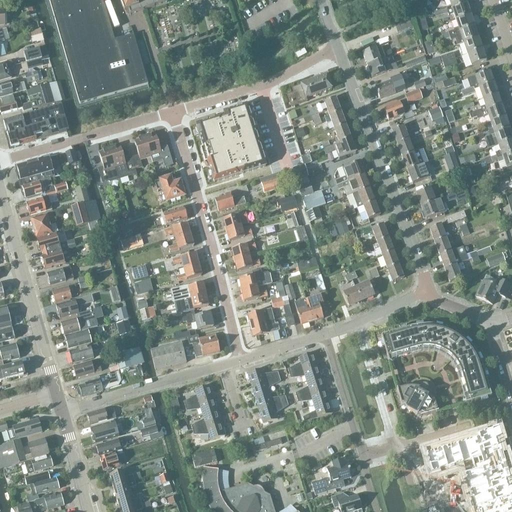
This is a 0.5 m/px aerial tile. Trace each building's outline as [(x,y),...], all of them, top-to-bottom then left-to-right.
[(98,0),(48,0),(79,105),(148,85),(133,35),(115,40),(103,1),(100,2),(98,0)] [(120,0),(124,11),(129,10),(130,14),(168,2),(167,0),(120,0)] [(465,0),(447,0),(451,9),(467,4),(465,0)] [(447,8),(440,10),(442,16),(448,14),(448,16),(453,14),(455,21),(470,15),(472,14),(471,9),(469,10),(467,4),(451,9),(448,10),(447,8)] [(457,28),(453,29),(454,31),(455,34),(474,27),(470,15),(455,21),(457,28)] [(412,31),(407,18),(385,26),(390,39),(412,31)] [(454,31),(447,33),(449,38),(450,38),(451,41),(455,40),(457,45),(463,44),(478,38),(474,27),(455,34),(454,31)] [(29,34),(32,43),(43,40),(41,31),(29,34)] [(478,38),(463,44),(467,55),(482,50),(478,38)] [(380,46),(362,53),(367,66),(381,61),(393,57),(391,51),(383,54),(380,46)] [(24,53),(26,62),(40,59),(41,62),(49,60),(45,47),(39,49),(24,53)] [(295,55),(298,59),(306,54),(304,50),(295,55)] [(482,50),(467,55),(471,67),(486,61),(482,50)] [(447,56),(450,68),(457,66),(453,54),(447,56)] [(444,70),(450,68),(447,56),(440,58),(444,70)] [(424,57),(414,60),(417,66),(426,63),(424,57)] [(381,61),(367,66),(372,79),(398,69),(396,63),(389,66),(388,65),(383,67),(381,61)] [(13,69),(11,62),(0,65),(0,81),(11,79),(9,70),(13,69)] [(25,76),(27,84),(39,80),(37,72),(25,76)] [(477,84),(472,86),(473,88),(474,91),(478,89),(478,88),(494,83),(490,72),(474,77),(477,84)] [(389,79),(390,81),(375,87),(380,99),(395,94),(395,93),(405,89),(400,75),(389,79)] [(294,94),(288,97),(292,107),(306,102),(305,99),(331,89),(326,76),(300,85),(301,86),(292,89),(294,94)] [(447,82),(443,83),(445,89),(456,85),(455,79),(447,82)] [(0,98),(22,92),(26,91),(25,86),(24,83),(17,85),(16,80),(0,85),(0,98)] [(414,84),(416,90),(426,87),(424,80),(414,84)] [(27,92),(32,110),(62,101),(56,82),(26,91),(27,92)] [(494,83),(478,88),(478,89),(482,100),(498,94),(494,83)] [(406,95),(409,104),(423,99),(419,90),(406,95)] [(484,106),(480,108),(481,110),(482,112),(486,111),(501,106),(498,94),(482,100),(484,106)] [(0,112),(1,113),(2,115),(17,111),(22,109),(19,100),(14,101),(13,98),(0,101),(0,103),(0,105),(0,112)] [(329,116),(340,112),(335,99),(324,103),(329,116)] [(407,108),(404,101),(384,109),(389,121),(411,113),(409,107),(407,108)] [(3,121),(7,132),(8,135),(11,146),(13,147),(66,133),(66,131),(68,130),(65,119),(62,105),(30,114),(31,120),(29,121),(24,122),(22,116),(3,121)] [(266,167),(246,106),(224,113),(225,118),(221,119),(221,118),(196,125),(214,183),(239,175),(238,174),(242,173),(243,174),(266,167)] [(481,110),(475,112),(476,115),(477,117),(477,120),(488,116),(490,123),(505,117),(501,106),(486,111),(482,112),(481,110)] [(432,111),(428,112),(432,123),(443,119),(439,109),(438,109),(432,111)] [(293,110),(283,113),(286,121),(295,118),(293,110)] [(326,124),(331,122),(334,130),(345,126),(340,112),(329,116),(324,118),(326,124)] [(492,129),(487,131),(488,133),(489,136),(489,137),(494,135),(509,130),(510,130),(509,129),(505,117),(490,123),(492,129)] [(339,143),(350,139),(345,126),(334,130),(339,143)] [(403,127),(392,131),(397,144),(400,143),(408,140),(403,127)] [(488,133),(483,135),(484,140),(485,142),(495,139),(498,145),(511,140),(511,136),(510,130),(509,130),(494,135),(489,137),(489,136),(488,133)] [(150,137),(144,138),(151,158),(152,164),(163,161),(165,168),(173,166),(167,147),(160,150),(155,136),(150,137)] [(131,159),(135,171),(142,168),(140,161),(150,158),(144,138),(139,140),(139,141),(134,142),(138,156),(131,159)] [(358,151),(355,143),(352,144),(350,139),(339,143),(330,147),(323,149),(325,155),(336,151),(339,159),(355,153),(355,152),(358,151)] [(400,143),(397,144),(402,158),(405,156),(413,153),(408,140),(400,143)] [(500,152),(495,154),(496,156),(497,156),(497,158),(501,157),(511,153),(511,140),(498,145),(500,152)] [(109,150),(118,180),(136,174),(135,171),(131,159),(124,161),(120,147),(115,148),(109,150)] [(102,184),(108,182),(109,183),(118,180),(109,150),(103,151),(103,152),(98,154),(103,167),(97,169),(102,184)] [(73,151),(65,154),(68,165),(76,163),(73,151)] [(403,159),(402,160),(403,164),(405,164),(407,171),(418,167),(424,165),(424,164),(419,151),(413,153),(405,156),(402,158),(403,159)] [(491,158),(492,163),(498,161),(499,162),(503,161),(505,168),(501,169),(503,175),(511,171),(511,153),(501,157),(497,158),(497,156),(496,156),(491,158)] [(20,166),(17,170),(22,188),(50,180),(55,178),(49,158),(20,166)] [(347,166),(342,168),(346,177),(347,182),(364,175),(362,168),(363,168),(364,166),(363,162),(361,162),(360,162),(359,162),(347,166)] [(418,167),(407,171),(412,184),(423,180),(429,178),(430,178),(425,164),(424,164),(424,165),(418,167)] [(308,177),(304,166),(293,169),(296,180),(308,177)] [(458,166),(448,169),(450,175),(460,171),(458,166)] [(364,175),(347,182),(352,195),(369,189),(364,175)] [(308,177),(296,181),(298,187),(310,183),(308,177)] [(173,185),(171,178),(154,183),(157,192),(162,190),(166,203),(184,197),(180,183),(173,185)] [(278,179),(261,184),(264,193),(281,188),(278,179)] [(50,180),(22,188),(26,200),(43,195),(41,190),(44,189),(46,198),(68,192),(66,183),(52,187),(50,180)] [(310,183),(298,187),(302,198),(313,194),(310,183)] [(369,189),(352,195),(357,208),(363,206),(374,202),(369,189)] [(416,194),(421,207),(435,202),(430,189),(416,194)] [(321,192),(302,199),(306,211),(325,204),(321,192)] [(215,200),(219,213),(246,205),(244,198),(232,202),(230,194),(225,196),(225,197),(215,200)] [(425,206),(421,207),(423,212),(421,213),(424,219),(426,219),(426,220),(439,215),(446,213),(443,205),(456,200),(455,195),(454,195),(448,197),(435,202),(425,206)] [(27,206),(26,207),(27,211),(29,211),(30,217),(52,211),(50,205),(48,198),(27,204),(27,206)] [(293,198),(284,200),(282,201),(285,211),(296,208),(293,198)] [(363,206),(357,208),(360,215),(365,213),(368,220),(379,216),(374,202),(363,206)] [(71,207),(77,228),(89,224),(84,204),(79,205),(71,207)] [(183,208),(163,214),(167,226),(187,220),(185,214),(186,213),(185,210),(184,209),(183,208)] [(297,212),(291,215),(295,229),(302,226),(297,212)] [(444,219),(447,225),(466,218),(463,212),(444,219)] [(246,214),(223,220),(226,231),(241,227),(249,225),(247,219),(246,214)] [(47,216),(32,221),(35,231),(34,233),(35,236),(36,237),(37,238),(52,234),(47,216)] [(173,234),(175,240),(190,236),(186,225),(164,231),(165,236),(173,234)] [(429,229),(434,243),(443,240),(446,239),(446,238),(449,237),(450,237),(451,237),(448,228),(446,229),(444,225),(442,226),(441,225),(429,229)] [(383,226),(372,230),(377,243),(388,239),(383,226)] [(241,227),(226,231),(229,242),(252,236),(251,231),(243,233),(241,227)] [(265,237),(267,246),(280,243),(277,234),(265,237)] [(43,252),(44,257),(62,252),(76,248),(74,241),(65,244),(65,245),(60,246),(57,235),(37,240),(41,253),(43,252)] [(308,241),(306,235),(298,238),(300,244),(308,241)] [(190,236),(175,240),(177,246),(169,248),(170,253),(193,247),(190,236)] [(135,237),(120,242),(123,250),(138,245),(135,237)] [(446,239),(434,243),(439,256),(451,252),(448,244),(453,242),(451,237),(450,237),(449,237),(446,238),(446,239)] [(377,243),(377,244),(373,246),(375,251),(379,249),(382,257),(393,252),(388,239),(377,243)] [(323,248),(320,248),(321,259),(332,258),(329,240),(322,241),(323,248)] [(232,250),(234,261),(249,258),(248,252),(256,250),(254,244),(232,250)] [(451,252),(439,256),(445,270),(456,265),(462,263),(468,261),(465,254),(460,256),(457,250),(451,252)] [(43,259),(42,260),(43,263),(44,264),(45,269),(65,264),(62,252),(44,257),(42,257),(43,259)] [(382,257),(387,270),(398,266),(393,252),(382,257)] [(502,254),(486,260),(489,268),(505,262),(502,254)] [(182,263),(183,269),(198,266),(195,255),(172,260),(174,265),(182,263)] [(249,258),(234,261),(237,272),(260,266),(259,261),(251,263),(249,258)] [(456,265),(445,270),(449,283),(461,279),(456,265)] [(198,266),(183,269),(185,275),(177,277),(178,283),(201,277),(198,266)] [(398,266),(387,270),(392,283),(403,279),(398,266)] [(70,268),(47,274),(49,280),(48,282),(48,284),(50,285),(50,287),(74,280),(70,268)] [(239,280),(241,291),(257,288),(272,284),(270,275),(267,273),(254,276),(254,277),(239,280)] [(78,280),(81,290),(90,287),(87,278),(78,280)] [(476,297),(475,297),(492,306),(493,305),(492,305),(497,295),(505,299),(511,286),(498,280),(495,287),(483,281),(476,297)] [(368,283),(355,288),(362,302),(374,297),(368,283)] [(203,284),(180,289),(181,295),(189,293),(191,299),(206,296),(203,284)] [(288,302),(289,302),(296,300),(291,285),(284,287),(287,297),(288,302)] [(74,286),(52,292),(53,298),(53,300),(55,302),(55,304),(72,299),(70,293),(76,291),(74,286)] [(257,288),(241,291),(244,302),(267,297),(266,292),(258,294),(257,288)] [(362,302),(355,288),(343,294),(349,308),(362,302)] [(316,297),(305,300),(312,323),(324,319),(319,306),(325,304),(322,295),(316,297)] [(206,296),(191,299),(182,301),(183,302),(178,303),(177,305),(179,312),(181,313),(208,307),(206,296)] [(92,297),(56,307),(60,319),(79,314),(79,313),(80,313),(82,307),(94,303),(92,297)] [(271,301),(273,309),(289,305),(289,302),(288,302),(287,297),(271,301)] [(297,312),(301,326),(312,323),(305,300),(295,303),(297,312)] [(0,330),(11,328),(6,308),(0,309),(0,330)] [(76,320),(61,324),(65,336),(81,332),(97,327),(95,321),(103,319),(100,309),(77,315),(79,321),(76,322),(76,320)] [(139,311),(142,321),(152,319),(150,309),(139,311)] [(271,310),(247,316),(250,327),(274,321),(271,310)] [(187,325),(195,323),(197,330),(213,326),(210,314),(196,317),(195,314),(181,317),(182,323),(187,322),(187,325)] [(293,316),(285,318),(287,327),(295,326),(293,316)] [(128,321),(116,325),(120,337),(132,334),(128,321)] [(274,321),(250,327),(252,338),(267,335),(267,334),(268,334),(279,331),(278,324),(275,325),(274,321)] [(447,333),(449,330),(444,328),(440,327),(435,326),(430,325),(425,325),(420,326),(415,327),(410,328),(381,336),(387,358),(416,349),(420,348),(423,348),(427,348),(430,348),(434,349),(437,349),(440,350),(447,354),(450,356),(452,358),(454,360),(456,363),(458,365),(459,368),(460,371),(461,374),(470,403),(491,397),(483,367),(481,363),(479,358),(477,354),(474,350),(471,346),(468,342),(464,339),(460,336),(458,339),(447,333)] [(0,344),(15,340),(14,338),(15,337),(14,333),(12,332),(12,329),(0,332),(0,344)] [(65,343),(67,344),(69,350),(92,344),(88,332),(65,338),(66,340),(65,342),(65,343)] [(275,341),(281,339),(278,332),(273,334),(275,341)] [(174,342),(190,338),(189,334),(181,336),(181,333),(172,335),(174,342)] [(198,337),(187,339),(188,345),(192,344),(195,359),(219,353),(218,350),(219,349),(219,346),(217,346),(215,336),(198,340),(198,337)] [(182,344),(150,351),(155,370),(186,363),(182,344)] [(0,367),(4,367),(3,364),(19,360),(16,345),(0,349),(0,367)] [(69,352),(72,364),(94,359),(92,353),(99,351),(97,345),(69,352)] [(116,356),(120,371),(131,367),(127,352),(116,356)] [(288,370),(289,374),(317,365),(313,353),(299,358),(301,363),(288,370)] [(0,381),(19,377),(19,379),(20,379),(20,378),(27,376),(24,367),(23,367),(22,364),(24,364),(24,363),(22,364),(0,369),(0,381)] [(73,368),(77,379),(101,372),(100,367),(93,369),(91,363),(73,368)] [(305,377),(307,382),(320,378),(317,365),(289,374),(290,378),(305,377)] [(125,371),(128,380),(139,376),(137,368),(125,371)] [(248,374),(251,386),(279,377),(277,373),(263,375),(261,370),(248,374)] [(115,373),(98,378),(78,384),(82,397),(102,391),(101,387),(117,382),(115,373)] [(251,386),(255,399),(269,394),(267,388),(280,382),(279,377),(251,386)] [(295,394),(297,398),(324,390),(320,378),(307,382),(308,387),(295,394)] [(402,407),(420,417),(439,412),(438,412),(436,405),(435,403),(434,401),(433,399),(432,397),(431,396),(429,394),(428,393),(426,392),(427,389),(428,388),(428,387),(427,386),(426,385),(425,385),(424,385),(423,385),(422,386),(421,389),(418,388),(416,387),(414,387),(411,387),(409,387),(407,387),(405,388),(397,390),(397,389),(402,407)] [(184,402),(185,407),(212,398),(209,386),(195,390),(196,396),(184,402)] [(312,401),(314,406),(328,402),(324,390),(297,398),(298,402),(312,401)] [(255,399),(259,410),(286,401),(285,397),(271,399),(269,394),(255,399)] [(200,409),(202,414),(216,410),(212,398),(185,407),(186,411),(200,409)] [(171,402),(174,413),(180,411),(176,401),(171,402)] [(286,401),(259,410),(263,424),(277,420),(275,414),(288,406),(286,401)] [(328,402),(314,406),(315,411),(303,418),(304,422),(332,414),(328,402)] [(88,415),(91,426),(116,418),(114,411),(105,413),(104,410),(88,415)] [(191,426),(193,431),(220,422),(216,410),(202,414),(204,420),(191,426)] [(154,419),(142,422),(144,430),(156,426),(154,419)] [(38,421),(13,428),(14,430),(7,432),(10,442),(17,440),(17,441),(42,433),(38,421)] [(114,422),(91,429),(93,437),(92,438),(93,442),(95,442),(95,444),(119,437),(114,422)] [(220,422),(193,431),(194,435),(209,435),(211,441),(224,437),(220,422)] [(184,424),(178,426),(180,433),(187,430),(184,424)] [(291,433),(299,431),(297,425),(289,427),(291,433)] [(156,427),(141,432),(142,438),(158,433),(156,427)] [(491,431),(424,451),(431,474),(468,463),(471,473),(464,475),(467,484),(463,485),(466,493),(469,492),(472,500),(468,501),(471,509),(472,509),(472,510),(471,510),(471,511),(511,511),(511,488),(509,481),(511,480),(508,472),(511,471),(509,463),(508,463),(508,462),(509,462),(507,454),(503,455),(503,454),(499,442),(498,439),(502,438),(498,427),(490,429),(491,431)] [(20,440),(0,446),(0,454),(4,469),(49,455),(44,441),(29,446),(31,455),(25,457),(20,440)] [(96,447),(99,457),(121,451),(120,450),(126,448),(127,445),(126,441),(124,440),(118,441),(118,440),(96,447)] [(266,444),(255,447),(257,453),(267,449),(266,444)] [(192,457),(195,468),(217,462),(214,451),(192,457)] [(126,455),(128,464),(141,460),(138,452),(126,455)] [(100,459),(104,472),(112,470),(112,469),(119,466),(116,454),(100,459)] [(26,464),(29,475),(52,468),(49,458),(26,464)] [(329,478),(311,483),(315,496),(345,486),(343,481),(352,478),(347,463),(344,464),(343,459),(331,463),(333,468),(326,470),(329,478)] [(202,476),(202,483),(203,490),(205,498),(208,505),(210,510),(211,511),(297,511),(290,505),(286,509),(283,511),(280,511),(274,511),(269,496),(264,493),(264,492),(263,490),(261,489),(258,487),(257,487),(255,487),(253,487),(248,484),(229,490),(228,483),(228,480),(228,472),(218,470),(203,468),(202,476)] [(109,476),(113,487),(134,481),(133,476),(126,478),(124,471),(109,476)] [(48,473),(24,480),(25,486),(50,479),(48,473)] [(167,475),(160,477),(162,485),(170,483),(167,475)] [(32,496),(27,497),(29,504),(36,501),(39,501),(38,496),(59,490),(56,479),(30,486),(32,496)] [(113,487),(116,499),(131,495),(129,489),(136,487),(134,481),(113,487)] [(39,501),(36,501),(37,506),(43,505),(44,509),(45,511),(64,506),(60,494),(39,501)] [(339,507),(340,511),(362,511),(357,495),(344,499),(343,494),(331,497),(334,509),(339,507)] [(116,499),(120,511),(141,504),(139,499),(133,501),(131,495),(116,499)]
